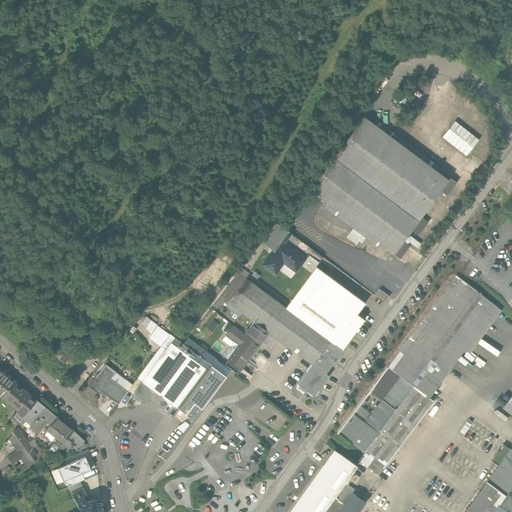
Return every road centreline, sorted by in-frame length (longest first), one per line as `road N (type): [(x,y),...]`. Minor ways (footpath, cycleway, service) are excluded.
road 1 (track): [(157,168),(210,88),(213,58),(146,16),(106,10),(101,21),(143,56),(154,84),(142,94),(128,92),(68,60),(51,83),(53,102),(7,138),(22,163),(92,127),(105,130),(109,144),(68,184),(67,207),(99,223),(124,206)]
road 2 (unclassified): [(511,160),(266,511)]
road 3 (unclassified): [(0,342),(102,434),(121,511)]
